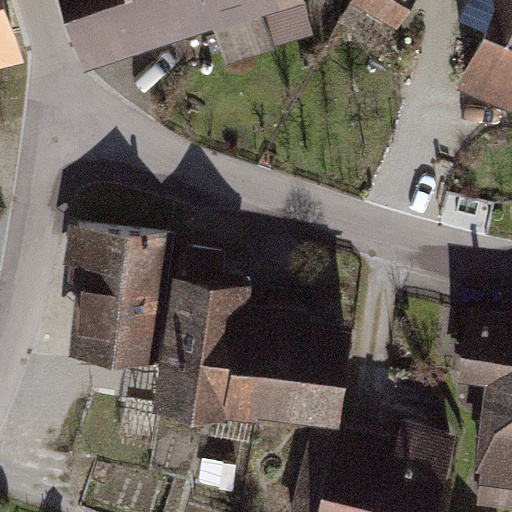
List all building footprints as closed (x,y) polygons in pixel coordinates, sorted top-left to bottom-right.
[(0,0),(0,36),(13,34),(4,0),(0,0)] [(69,0),(86,50),(216,9),(213,0),(69,0)] [(213,0),(216,9),(248,0),(213,0)] [(258,0),(248,0),(216,9),(227,49),(269,36),(258,0)] [(305,0),(258,0),(269,36),(312,24),(305,0)] [(373,0),(395,12),(401,0),(373,0)] [(511,0),(500,0),(467,72),(511,92),(511,0)] [(90,274),(82,357),(158,361),(158,351),(149,350),(159,263),(169,264),(172,230),(80,220),(74,272),(90,274)] [(224,249),(187,243),(163,390),(225,398),(239,312),(241,295),(246,272),(221,267),(224,249)] [(337,404),(347,324),(305,318),(310,290),(273,285),(272,300),(270,316),(239,312),(225,398),(254,402),(256,392),(337,404)] [(239,312),(270,316),(272,300),(241,295),(239,312)] [(511,313),(494,311),(494,316),(484,315),(484,321),(470,319),(464,368),(495,371),(486,453),(511,456),(511,313)] [(318,425),(296,511),(432,511),(452,432),(403,419),(398,442),(318,425)] [(511,456),(486,453),(483,478),(511,481),(511,456)] [(511,481),(483,478),(481,496),(511,499),(511,481)]
